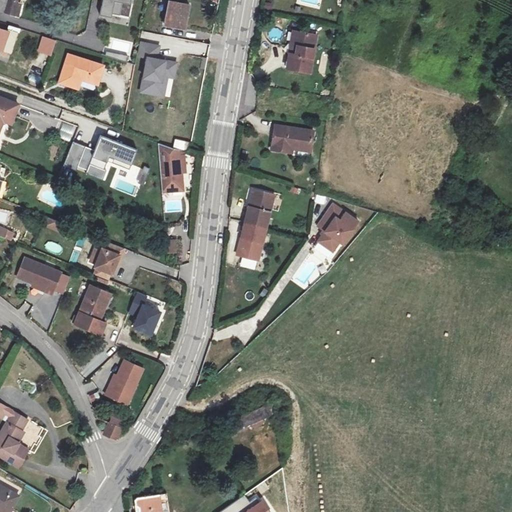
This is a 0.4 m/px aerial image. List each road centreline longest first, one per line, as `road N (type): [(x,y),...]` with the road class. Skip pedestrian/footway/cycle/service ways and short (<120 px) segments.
road 1 (unclassified): [(245,0),(192,343),(161,411),(112,485)]
road 2 (unclassified): [(0,313),(39,342),(70,385),(112,485)]
